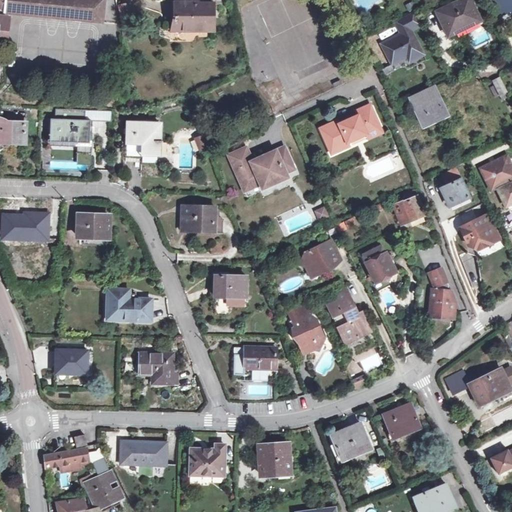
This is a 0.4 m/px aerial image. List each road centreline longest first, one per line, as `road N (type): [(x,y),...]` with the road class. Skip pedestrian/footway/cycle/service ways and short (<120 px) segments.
road 1 (residential): [(218,422),(214,390),(144,217),(101,189),(0,186)]
road 2 (residential): [(218,422),(311,414),(421,371)]
road 3 (residential): [(32,419),(218,422)]
road 4 (residential): [(421,371),(485,511)]
road 5 (tertiary): [(0,298),(32,419)]
